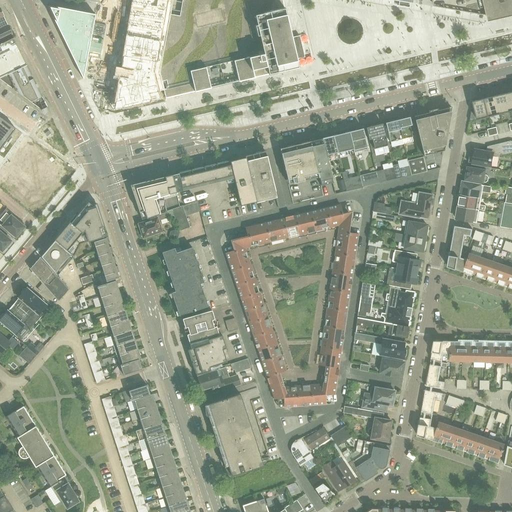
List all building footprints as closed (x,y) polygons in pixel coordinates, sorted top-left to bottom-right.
[(113,109),(112,110),(113,110),(122,108),(131,106),(132,106),(140,104),(141,104),(150,102),(150,101),(155,100),(159,99),(160,99),(165,98),(165,97),(163,90),(159,72),(168,21),(170,14),(172,0),(131,0),(120,65),(118,76),(118,77),(118,81),(117,82),(117,87),(116,88),(116,92),(116,93),(115,97),(115,98),(114,101),(113,109)] [(254,77),(252,69),(275,64),(276,72),(298,67),(296,59),(304,57),(299,35),(291,37),(282,0),(181,0),(178,23),(168,21),(159,72),(163,90),(192,83),(194,91),(210,87),(208,79),(236,73),(238,81),(254,77)] [(511,0),(433,0),(434,6),(483,15),(511,7),(511,0)] [(95,14),(47,5),(83,78),(95,14)] [(0,39),(12,34),(7,24),(0,27),(0,39)] [(13,37),(0,43),(0,76),(26,64),(13,37)] [(45,113),(46,113),(48,111),(49,111),(26,64),(0,76),(0,79),(45,112),(45,113)] [(506,93),(495,95),(500,114),(511,111),(506,93)] [(500,114),(495,95),(484,98),(489,117),(500,114)] [(469,121),(489,117),(484,98),(473,101),(475,110),(471,111),(469,121)] [(427,110),(428,112),(413,115),(423,155),(443,150),(451,106),(437,110),(437,108),(427,110)] [(409,116),(397,119),(402,139),(416,135),(413,124),(411,125),(410,123),(411,123),(409,116)] [(0,148),(2,146),(10,136),(15,128),(0,117),(0,148)] [(389,142),(402,139),(397,119),(385,122),(385,123),(389,142)] [(374,149),(387,145),(382,123),(365,127),(368,139),(371,138),(374,149)] [(355,130),(349,131),(354,153),(368,149),(362,128),(355,129),(355,130)] [(354,153),(349,131),(332,135),(336,152),(353,149),(354,153)] [(336,152),(332,135),(322,138),(326,155),(336,152)] [(24,136),(13,152),(23,159),(34,143),(24,136)] [(332,182),(326,155),(322,138),(310,141),(318,177),(320,185),(332,182)] [(511,140),(511,141),(488,146),(487,151),(475,149),(474,154),(470,153),(468,162),(491,166),(493,156),(496,156),(511,152),(511,140)] [(318,177),(310,141),(279,148),(285,174),(290,173),(292,183),(318,177)] [(34,143),(23,159),(32,166),(43,150),(34,143)] [(43,150),(32,166),(41,173),(53,157),(43,150)] [(245,157),(255,199),(255,201),(256,202),(276,197),(265,150),(244,155),(245,157)] [(41,173),(46,178),(60,189),(61,188),(65,182),(64,181),(65,179),(68,178),(73,170),(58,159),(57,162),(53,159),(54,157),(53,156),(53,157),(41,173)] [(245,204),(255,201),(255,199),(245,157),(232,160),(233,163),(231,163),(230,163),(232,175),(240,205),(245,204)] [(423,157),(415,159),(419,173),(426,171),(423,157)] [(230,163),(229,160),(172,174),(176,191),(182,190),(181,187),(232,175),(230,163)] [(392,165),(392,167),(395,179),(401,177),(398,164),(392,165)] [(486,182),(487,181),(488,177),(487,175),(485,175),(486,170),(468,166),(467,169),(465,170),(465,175),(466,177),(465,180),(484,183),(484,182),(486,182)] [(392,167),(383,170),(386,181),(395,179),(392,167)] [(141,219),(151,216),(170,209),(179,206),(176,192),(176,191),(172,174),(165,176),(130,184),(141,219)] [(348,178),(343,179),(346,191),(351,190),(362,187),(360,177),(360,175),(348,178)] [(360,177),(362,187),(370,185),(368,175),(360,177)] [(44,180),(38,187),(52,199),(52,198),(56,193),(60,189),(46,178),(44,180)] [(342,179),(337,181),(339,191),(345,189),(342,179)] [(463,181),(461,194),(481,198),(483,191),(489,192),(490,186),(463,181)] [(33,193),(30,197),(43,208),(44,207),(48,202),(52,199),(38,187),(33,193)] [(420,217),(427,219),(428,219),(430,205),(432,204),(433,199),(432,197),(432,195),(419,192),(417,204),(401,201),(398,214),(419,218),(419,217),(420,217)] [(459,206),(485,210),(486,206),(480,205),(481,198),(461,194),(459,206)] [(26,201),(22,207),(35,218),(40,212),(43,208),(30,197),(26,201)] [(80,244),(107,235),(96,203),(91,204),(88,201),(79,212),(78,211),(54,240),(74,257),(80,244)] [(183,205),(186,215),(200,211),(196,201),(183,205)] [(340,204),(332,206),(326,207),(330,227),(339,224),(338,232),(348,233),(350,221),(351,222),(351,221),(350,221),(351,216),(347,212),(342,213),(340,204)] [(141,219),(137,221),(138,226),(140,226),(141,228),(139,229),(142,237),(158,232),(161,231),(158,223),(159,223),(158,220),(168,217),(172,216),(174,215),(175,219),(179,229),(189,225),(186,215),(183,205),(179,206),(170,209),(151,216),(141,219)] [(384,206),(382,213),(383,213),(386,214),(390,215),(391,208),(384,206)] [(485,211),(485,210),(459,206),(456,219),(477,222),(479,210),(485,211)] [(326,207),(310,211),(315,230),(330,227),(326,207)] [(11,213),(6,209),(0,215),(0,224),(15,237),(24,226),(23,225),(24,224),(19,219),(18,221),(17,220),(17,219),(16,220),(13,217),(14,216),(13,216),(13,217),(10,215),(11,213)] [(285,217),(283,218),(288,237),(293,236),(298,234),(298,235),(300,234),(308,232),(313,231),(314,231),(315,230),(310,211),(295,214),(294,215),(292,215),(291,215),(288,216),(285,217)] [(281,218),(265,222),(269,241),(286,237),(286,238),(288,237),(283,218),(283,217),(281,218)] [(405,226),(404,234),(424,238),(425,234),(427,234),(428,227),(426,226),(427,225),(402,220),(401,225),(405,226)] [(241,237),(243,247),(244,248),(269,241),(265,222),(245,227),(247,234),(241,235),(241,237)] [(451,247),(462,249),(465,235),(471,236),(472,229),(455,226),(455,229),(453,228),(452,235),(453,235),(451,247)] [(0,249),(2,251),(5,247),(6,248),(11,242),(10,241),(11,240),(0,231),(0,249)] [(355,256),(356,250),(358,234),(348,233),(338,232),(335,253),(355,256)] [(423,242),(424,238),(404,234),(402,243),(398,242),(397,247),(422,251),(422,250),(424,250),(425,243),(423,242)] [(93,241),(96,251),(111,247),(111,246),(109,247),(107,243),(110,243),(108,237),(93,241)] [(250,264),(244,248),(243,247),(241,237),(240,237),(241,238),(235,239),(232,244),(234,250),(225,253),(231,271),(250,264)] [(379,241),(368,239),(367,245),(378,247),(379,241)] [(47,248),(40,256),(57,275),(71,259),(74,257),(54,240),(54,241),(47,248)] [(113,252),(111,247),(96,251),(100,261),(114,256),(112,257),(111,253),(113,252)] [(194,311),(207,306),(207,305),(207,306),(203,295),(203,294),(199,283),(203,282),(192,247),(179,251),(176,253),(174,248),(161,252),(164,259),(162,260),(163,264),(165,263),(168,271),(166,271),(167,276),(169,275),(172,282),(170,283),(171,287),(173,286),(175,291),(171,292),(171,293),(169,294),(171,298),(173,297),(177,311),(175,312),(177,316),(179,315),(179,316),(191,311),(191,309),(193,309),(194,311)] [(448,266),(464,272),(468,260),(467,260),(468,260),(461,257),(462,249),(451,247),(450,255),(449,254),(447,261),(449,262),(448,266)] [(397,263),(396,268),(416,272),(417,267),(419,267),(420,260),(405,258),(406,252),(394,250),(392,262),(397,263)] [(335,253),(332,271),(352,274),(355,256),(335,253)] [(470,253),(468,260),(467,260),(468,260),(464,272),(473,275),(473,274),(475,275),(475,274),(481,257),(470,253)] [(116,262),(114,256),(100,261),(103,271),(117,266),(115,267),(114,263),(116,262)] [(40,281),(40,280),(58,301),(68,289),(40,257),(30,269),(40,281)] [(492,260),(481,257),(475,274),(475,275),(477,275),(476,276),(483,279),(484,277),(486,278),(492,260)] [(497,281),(503,264),(492,260),(486,278),(488,279),(487,280),(494,282),(494,281),(497,282),(497,281)] [(250,264),(231,271),(236,285),(255,279),(250,264)] [(511,271),(511,267),(503,264),(497,281),(497,282),(498,282),(498,284),(505,286),(505,285),(508,286),(508,285),(507,285),(511,271)] [(117,272),(119,272),(117,266),(103,271),(107,283),(115,280),(115,278),(118,277),(117,272)] [(415,277),(416,272),(396,268),(395,274),(390,273),(388,285),(399,287),(400,281),(416,284),(417,278),(415,277)] [(350,293),(351,280),(352,274),(332,271),(331,278),(331,283),(330,284),(331,284),(330,290),(350,293)] [(80,278),(82,284),(94,281),(92,274),(80,278)] [(240,298),(259,292),(255,279),(236,285),(240,298)] [(94,287),(98,297),(118,290),(115,280),(107,283),(94,287)] [(359,303),(371,305),(372,297),(368,297),(370,284),(362,283),(359,303)] [(17,307),(35,323),(43,314),(40,311),(46,304),(26,287),(25,289),(24,289),(21,292),(21,293),(18,297),(22,301),(17,307)] [(387,301),(386,308),(410,312),(410,309),(411,309),(412,308),(411,308),(412,298),(413,298),(415,292),(405,290),(405,293),(400,292),(400,289),(390,287),(388,294),(386,293),(385,300),(387,301)] [(98,297),(101,306),(122,300),(118,290),(98,297)] [(330,290),(327,308),(347,311),(350,293),(330,290)] [(244,311),(263,305),(259,292),(240,298),(244,311)] [(122,300),(101,306),(104,316),(125,309),(122,300)] [(371,305),(359,303),(357,315),(365,317),(366,312),(370,313),(371,305)] [(248,323),(267,317),(263,305),(244,311),(248,323)] [(0,321),(15,334),(21,339),(28,331),(29,332),(36,324),(35,323),(17,307),(11,314),(8,310),(7,310),(3,314),(2,314),(0,315),(0,321)] [(344,329),(347,311),(327,308),(324,326),(344,329)] [(384,318),(383,322),(409,327),(408,327),(409,320),(408,320),(409,317),(410,317),(410,316),(409,315),(410,312),(386,308),(385,313),(381,313),(380,316),(382,316),(384,318)] [(128,319),(125,309),(104,316),(107,326),(109,325),(128,319)] [(184,330),(184,331),(185,335),(186,335),(189,343),(190,343),(218,335),(218,334),(216,326),(217,326),(216,322),(216,321),(215,321),(215,322),(212,323),(211,319),(214,319),(211,310),(182,318),(184,327),(187,326),(188,330),(184,331),(184,330)] [(267,317),(248,323),(253,337),(272,330),(270,324),(268,319),(268,318),(267,317)] [(407,338),(409,327),(383,322),(357,317),(356,325),(372,328),(373,323),(389,326),(387,334),(407,338)] [(225,321),(228,331),(238,329),(234,318),(225,321)] [(113,335),(131,329),(128,319),(109,325),(113,335)] [(324,326),(321,348),(341,351),(344,329),(324,326)] [(131,329),(113,335),(110,336),(113,345),(134,339),(131,329)] [(272,330),(253,337),(257,349),(276,343),(272,330)] [(0,354),(8,345),(12,349),(18,342),(11,337),(8,341),(0,334),(0,354)] [(218,335),(190,343),(191,347),(187,349),(196,374),(210,370),(209,366),(226,361),(222,348),(225,347),(221,334),(218,335)] [(403,347),(404,342),(404,341),(367,335),(365,341),(378,343),(378,342),(381,343),(379,355),(403,360),(403,358),(404,357),(405,355),(406,354),(406,352),(405,350),(405,348),(405,347),(403,347)] [(117,355),(137,348),(134,339),(113,345),(117,355)] [(444,353),(451,354),(451,353),(451,341),(434,340),(434,345),(432,345),(431,352),(432,352),(430,364),(441,366),(446,367),(447,363),(442,362),(444,353)] [(451,353),(451,354),(450,361),(462,361),(463,343),(463,342),(461,342),(461,341),(451,341),(451,353)] [(462,361),(474,361),(474,343),(472,342),(472,341),(465,341),(465,342),(463,342),(463,343),(462,361)] [(474,361),(485,362),(486,343),(483,343),(483,342),(476,341),(476,343),(474,343),(474,361)] [(26,347),(36,355),(44,346),(40,342),(36,347),(30,342),(26,347)] [(485,362),(496,362),(497,344),(497,343),(495,343),(495,342),(487,342),(487,343),(486,343),(485,362)] [(497,344),(496,362),(508,362),(508,344),(509,344),(509,343),(506,343),(506,342),(499,342),(499,343),(497,343),(497,344)] [(276,343),(257,349),(261,362),(280,355),(280,354),(279,354),(278,349),(278,348),(276,343)] [(19,355),(29,364),(36,355),(26,347),(19,355)] [(118,365),(140,358),(137,348),(117,355),(120,364),(118,365)] [(341,351),(321,348),(319,364),(326,365),(338,367),(341,351)] [(280,355),(261,362),(263,367),(266,376),(266,377),(278,373),(285,370),(280,355)] [(140,358),(118,365),(121,375),(123,375),(141,369),(138,359),(141,358),(140,358)] [(393,374),(401,376),(404,362),(382,358),(380,372),(385,373),(385,375),(393,376),(393,374)] [(441,366),(430,364),(428,376),(427,376),(426,383),(427,383),(426,386),(444,389),(445,382),(439,380),(441,366)] [(323,384),(324,384),(324,394),(334,393),(335,393),(337,377),(337,376),(338,372),(338,367),(326,365),(325,370),(323,384)] [(222,380),(221,378),(218,379),(215,370),(197,376),(202,389),(211,386),(212,388),(220,386),(221,390),(240,384),(237,375),(222,380)] [(284,397),(283,387),(280,376),(278,373),(266,377),(267,380),(269,384),(268,384),(269,385),(273,398),(284,397)] [(129,401),(152,394),(152,393),(150,394),(146,384),(122,392),(126,402),(129,401)] [(310,385),(312,405),(325,404),(324,394),(324,384),(323,384),(310,385)] [(312,405),(310,385),(308,385),(303,386),(303,385),(302,386),(296,386),(298,406),(312,405)] [(298,406),(296,386),(283,387),(284,397),(284,407),(298,406)] [(362,407),(378,410),(385,411),(387,404),(392,405),(392,404),(394,402),(395,394),(394,392),(394,391),(371,386),(370,394),(364,393),(362,407)] [(424,399),(422,411),(433,413),(435,399),(442,400),(443,393),(426,390),(425,392),(424,392),(423,399),(424,399)] [(218,445),(228,476),(263,465),(239,393),(204,404),(208,415),(209,425),(211,425),(214,436),(215,446),(218,445)] [(155,403),(152,394),(129,401),(134,400),(136,409),(134,410),(155,403)] [(459,399),(456,407),(461,409),(464,400),(459,399)] [(158,413),(155,403),(134,410),(137,420),(158,413)] [(7,418),(12,426),(29,415),(23,406),(5,417),(6,419),(7,418)] [(345,426),(357,415),(356,415),(357,411),(358,408),(344,406),(343,412),(342,416),(340,417),(345,426)] [(356,415),(370,417),(374,418),(372,427),(371,427),(370,428),(369,428),(369,429),(368,430),(368,431),(368,432),(368,433),(368,434),(369,435),(371,436),(370,438),(387,441),(391,420),(382,419),(383,413),(358,408),(357,411),(356,415)] [(431,426),(433,413),(422,411),(420,423),(418,423),(417,430),(418,430),(417,435),(434,440),(437,429),(437,428),(431,426)] [(140,429),(141,429),(161,423),(158,413),(137,420),(138,420),(140,420),(143,428),(140,429)] [(12,426),(18,436),(32,427),(35,425),(29,415),(12,426)] [(451,425),(440,421),(437,428),(437,429),(434,440),(443,443),(443,442),(445,443),(445,442),(451,425)] [(139,441),(144,439),(164,432),(161,423),(141,429),(136,431),(139,441)] [(32,427),(18,436),(16,437),(17,437),(20,435),(26,444),(20,448),(19,449),(18,450),(18,451),(18,452),(18,453),(18,454),(19,455),(19,456),(20,457),(21,458),(22,458),(23,458),(23,459),(24,459),(25,458),(26,458),(27,458),(28,457),(29,457),(35,467),(36,466),(53,455),(35,425),(32,427)] [(462,429),(451,425),(445,442),(445,443),(446,444),(446,445),(453,447),(453,446),(456,447),(456,446),(462,429)] [(330,436),(331,437),(334,441),(337,446),(352,436),(345,426),(330,436)] [(330,443),(334,441),(331,437),(329,438),(323,428),(304,440),(311,450),(317,446),(319,449),(330,442),(330,443)] [(472,433),(462,429),(456,446),(456,447),(457,447),(457,448),(464,451),(464,450),(467,450),(466,450),(472,433)] [(147,449),(168,442),(164,432),(144,439),(147,449)] [(478,454),(477,453),(483,436),(472,433),(466,450),(467,450),(468,451),(468,452),(474,454),(475,453),(477,454),(478,454)] [(494,440),(483,436),(477,453),(478,454),(477,454),(479,455),(478,456),(485,458),(486,457),(488,458),(488,457),(494,440)] [(292,453),(292,454),(300,466),(304,463),(308,470),(317,464),(313,458),(313,457),(300,438),(295,441),(294,441),(293,442),(292,443),(292,444),(291,446),(291,447),(290,449),(291,450),(291,452),(292,453)] [(356,451),(345,458),(348,463),(357,478),(361,483),(377,472),(376,470),(377,470),(376,468),(377,467),(378,467),(378,468),(379,468),(380,468),(381,468),(383,468),(384,467),(385,466),(386,464),(390,446),(364,440),(361,454),(356,451)] [(505,444),(494,440),(488,457),(488,458),(490,458),(489,459),(499,463),(501,456),(503,457),(504,451),(504,449),(503,449),(505,444)] [(171,452),(168,442),(147,449),(150,459),(171,452)] [(174,462),(171,452),(150,459),(153,468),(174,462)] [(36,466),(42,475),(59,465),(53,455),(36,466)] [(322,467),(330,480),(338,491),(344,487),(355,480),(342,461),(335,466),(332,460),(322,467)] [(177,471),(174,462),(153,468),(153,469),(156,468),(158,477),(156,478),(177,471)] [(65,474),(62,468),(59,465),(42,475),(47,483),(46,484),(47,486),(65,474)] [(156,478),(159,488),(180,481),(177,471),(156,478)] [(62,500),(67,508),(78,501),(79,501),(67,483),(64,485),(61,480),(51,486),(60,502),(62,500)] [(183,491),(180,481),(159,488),(163,497),(183,491)] [(314,487),(317,492),(325,504),(334,493),(321,482),(314,487)] [(166,507),(186,500),(183,491),(163,497),(166,507)] [(0,498),(0,511),(9,511),(13,509),(5,496),(0,498)] [(242,505),(244,510),(244,511),(267,511),(263,498),(242,505)] [(186,500),(166,507),(167,511),(183,511),(190,510),(186,500)] [(284,508),(286,511),(297,511),(302,509),(296,500),(288,505),(284,508)]
